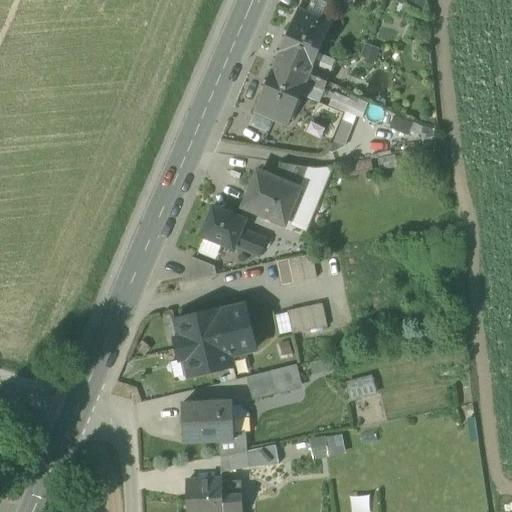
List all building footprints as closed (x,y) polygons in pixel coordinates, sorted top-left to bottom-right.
[(118,0),(118,2),(149,15),(155,0),(118,0)] [(314,0),(311,0),(307,12),(323,19),(329,6),(314,0)] [(398,0),(397,3),(428,17),(425,0),(398,0)] [(298,8),(284,40),(318,54),(331,22),(323,19),(307,12),(298,8)] [(284,40),(275,60),(309,74),(313,65),(318,54),(284,40)] [(367,57),(365,63),(374,66),(379,49),(364,45),(361,54),(367,57)] [(335,62),(318,54),(313,65),(331,72),(335,62)] [(275,60),(267,81),(300,95),(305,84),(309,74),(275,60)] [(313,65),(309,74),(327,82),(331,72),(313,65)] [(323,92),(327,82),(309,74),(305,84),(323,92)] [(287,127),(300,95),(267,81),(253,112),(273,121),(287,127)] [(344,113),(356,118),(361,120),(368,103),(359,99),(357,103),(334,93),(328,107),(344,113)] [(273,121),(253,112),(248,125),(267,133),(273,121)] [(356,118),(344,113),(341,120),(353,125),(356,118)] [(394,116),(390,128),(408,135),(413,123),(394,116)] [(353,125),(341,120),(332,141),(344,146),(353,125)] [(344,146),(332,141),(328,151),(332,153),(344,146)] [(377,158),(380,171),(396,168),(394,155),(377,158)] [(347,163),(349,176),(373,172),(370,158),(347,163)] [(274,179),(299,189),(308,167),(280,163),(274,179)] [(308,167),(299,189),(324,183),(332,165),(314,168),(308,167)] [(244,208),(284,224),(299,189),(274,179),(258,172),(244,207),(244,208)] [(299,189),(284,224),(304,232),(324,183),(299,189)] [(253,234),(241,230),(245,220),(240,218),(213,207),(200,236),(204,237),(221,244),(233,249),(235,246),(246,251),(253,234)] [(246,251),(259,256),(266,240),(253,234),(246,251)] [(215,260),(221,244),(204,237),(197,253),(215,260)] [(288,260),(293,283),(317,278),(312,255),(288,260)] [(181,282),(216,275),(214,266),(192,257),(181,282)] [(277,263),(282,285),(293,283),(288,260),(277,263)] [(292,332),(292,334),(327,327),(322,303),(287,311),(292,332)] [(188,375),(189,377),(210,372),(209,370),(233,364),(231,355),(255,349),(245,305),(220,311),(196,316),(196,314),(174,319),(179,338),(174,339),(179,360),(184,359),(188,375)] [(279,334),(292,332),(287,311),(275,314),(279,334)] [(330,356),(309,361),(312,375),(333,370),(330,356)] [(174,378),(188,375),(184,359),(179,360),(170,363),(174,378)] [(269,371),(275,395),(287,392),(281,369),(269,371)] [(246,377),(252,401),(275,395),(269,371),(246,377)] [(371,376),(346,382),(351,401),(375,395),(371,376)] [(234,440),(234,433),(233,405),(232,402),(181,404),(183,442),(218,441),(234,440)] [(241,405),(233,405),(234,433),(246,433),(246,432),(250,432),(249,414),(241,405)] [(247,451),(246,433),(234,433),(234,440),(218,441),(220,456),(247,451)] [(341,434),(325,437),(329,456),(345,453),(341,434)] [(313,460),(329,456),(325,437),(324,435),(308,438),(313,460)] [(281,444),(247,451),(248,468),(284,460),(283,455),(281,444)] [(221,473),(248,468),(247,451),(220,456),(221,473)] [(187,511),(224,511),(223,495),(222,481),(222,479),(192,480),(192,496),(187,496),(187,511)] [(241,479),(222,481),(223,495),(242,494),(241,479)] [(242,494),(223,495),(224,511),(244,511),(243,494),(242,494)] [(369,511),(369,495),(350,496),(351,511),(369,511)]
